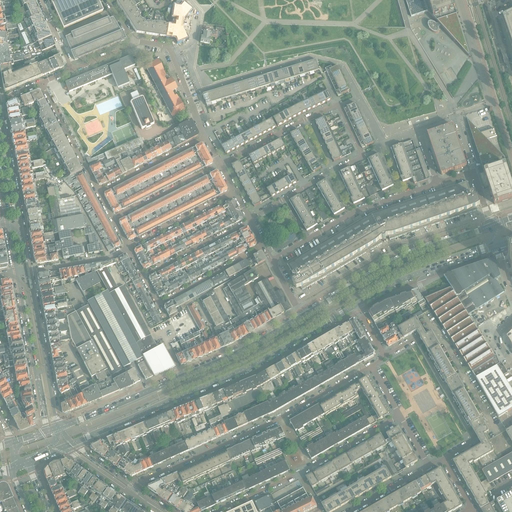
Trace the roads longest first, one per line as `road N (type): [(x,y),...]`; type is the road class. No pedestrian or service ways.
road 1 (secondary): [(71,442),(249,367),(355,305)]
road 2 (residential): [(220,164),(339,106),(359,157),(248,219)]
road 3 (secondary): [(301,315),(225,358),(59,427)]
road 4 (residential): [(371,366),(138,483)]
road 5 (secondary): [(490,226),(400,259),(301,315)]
road 6 (residential): [(215,511),(399,415)]
road 7 (residential): [(442,458),(492,423),(437,329),(419,335)]
road 8 (residential): [(271,261),(363,208),(437,183)]
road 9 (residential): [(16,272),(44,431)]
road 10 (tertiary): [(59,427),(28,270)]
road 11 (secondary): [(355,305),(495,244)]
road 12 (residential): [(138,42),(168,47),(205,137)]
road 13 (residential): [(41,82),(98,192)]
road 14 (residential): [(98,192),(205,137)]
road 15 (residential): [(127,247),(234,192)]
road 16 (residential): [(219,163),(112,218)]
